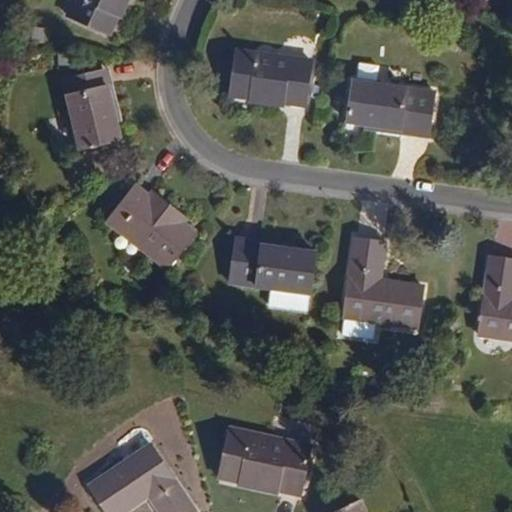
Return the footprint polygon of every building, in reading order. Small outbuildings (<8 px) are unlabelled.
[(125,0),(76,0),(69,17),(110,35),(125,0)] [(313,58),(239,49),(232,93),(307,102),(313,58)] [(358,76),(381,79),(383,66),(360,62),(358,76)] [(123,126),(111,75),(105,76),(116,127),(123,126)] [(116,127),(105,76),(64,86),(81,155),(120,145),(116,127)] [(438,92),(356,80),(350,120),(370,123),(432,131),(438,92)] [(370,123),(369,129),(431,137),(432,131),(370,123)] [(150,198),(136,188),(108,225),(168,270),(196,233),(184,224),(150,198)] [(188,219),(154,193),(150,198),(184,224),(188,219)] [(297,244),(236,236),(234,243),(296,251),(297,244)] [(383,242),(355,238),(344,316),(342,333),(373,337),(375,320),(416,326),(422,285),(379,279),(383,242)] [(296,251),(234,243),(229,283),(274,289),(272,306),(308,311),(316,253),(296,251)] [(511,259),(492,257),(480,335),(511,339),(511,259)] [(309,450),(228,434),(219,482),(299,498),(309,450)] [(191,511),(147,448),(86,490),(100,511),(128,511),(147,500),(155,511),(191,511)]
